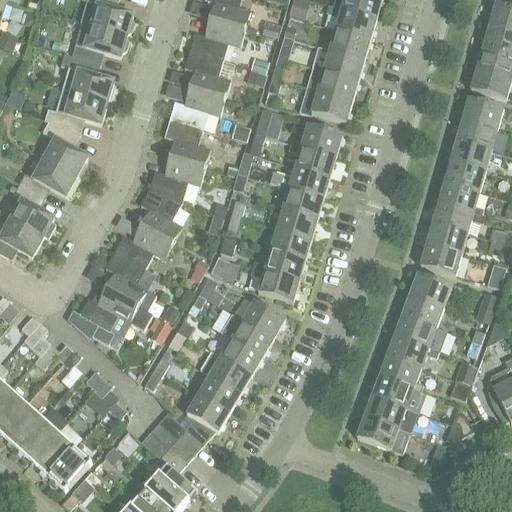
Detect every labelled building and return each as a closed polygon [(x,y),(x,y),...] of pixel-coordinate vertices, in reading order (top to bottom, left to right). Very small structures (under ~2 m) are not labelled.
[(112,0),(89,0),(88,6),(98,9),(91,30),(127,40),(133,18),(117,14),(112,12),(116,1),(112,0)] [(242,0),(205,0),(205,4),(215,7),(210,24),(246,34),(251,16),(239,13),(242,0)] [(296,0),(294,8),(291,19),(302,23),(308,3),(296,0)] [(383,2),(376,0),(339,0),(336,11),(377,23),(383,2)] [(511,0),(498,0),(496,11),(511,15),(511,0)] [(340,21),(336,34),(371,44),(377,23),(336,11),(335,13),(330,11),(328,17),(340,21)] [(511,15),(496,11),(490,32),(511,38),(511,15)] [(241,52),(246,34),(210,24),(205,40),(195,38),(190,55),(224,65),(228,48),(241,52)] [(121,62),(127,40),(91,30),(82,27),(72,61),(101,69),(104,58),(121,62)] [(287,30),(284,40),(292,42),(295,32),(287,30)] [(511,38),(490,32),(484,53),(511,61),(511,38)] [(3,34),(0,41),(0,50),(12,55),(18,40),(3,34)] [(371,44),(336,34),(330,55),(365,65),(371,44)] [(284,41),(278,62),(288,65),(294,43),(284,41)] [(365,65),(330,55),(321,52),(315,73),(359,86),(365,65)] [(511,61),(484,53),(478,74),(511,83),(511,61)] [(236,69),(224,65),(190,55),(185,73),(195,76),(190,93),(226,103),(236,69)] [(62,94),(108,107),(114,85),(97,81),(101,69),(72,61),(65,58),(61,71),(69,73),(62,94)] [(288,65),(278,62),(272,83),(282,85),(288,65)] [(309,94),(353,107),(359,86),(315,73),(309,94)] [(506,105),(511,84),(511,83),(478,74),(472,95),(506,105)] [(282,85),(272,83),(268,96),(278,99),(282,85)] [(221,121),(226,103),(190,93),(185,109),(175,107),(170,124),(204,134),(208,118),(221,121)] [(102,129),(108,107),(62,94),(56,116),(48,114),(45,125),(49,126),(80,140),(81,139),(85,125),(102,129)] [(303,115),(312,118),(346,128),(353,107),(309,94),(303,115)] [(469,103),(463,124),(498,134),(504,113),(469,103)] [(263,114),(256,137),(265,140),(272,116),(263,114)] [(199,151),(204,134),(170,124),(165,142),(175,145),(170,162),(206,172),(211,154),(199,151)] [(492,155),(498,134),(463,124),(457,145),(492,155)] [(73,153),(80,140),(49,126),(43,137),(55,144),(45,163),(77,181),(88,161),(73,153)] [(308,130),(302,150),(337,161),(343,140),(308,130)] [(241,131),(237,142),(247,145),(250,133),(241,131)] [(265,140),(256,137),(252,150),(262,153),(265,140)] [(451,166),(486,176),(492,155),(457,145),(451,166)] [(331,182),(337,161),(302,150),(293,148),(291,156),(300,159),(296,171),(331,182)] [(155,176),(150,194),(183,207),(184,203),(196,206),(206,172),(170,162),(165,179),(155,176)] [(66,201),(77,181),(45,163),(34,183),(25,178),(19,189),(41,201),(45,203),(51,193),(66,201)] [(238,177),(250,180),(254,168),(241,164),(238,177)] [(480,197),(486,176),(451,166),(445,187),(480,197)] [(324,203),(331,182),(296,171),(290,192),(324,203)] [(247,181),(237,178),(232,194),(242,197),(247,181)] [(476,211),(480,197),(445,187),(439,208),(481,220),(483,214),(476,211)] [(45,203),(41,201),(19,189),(13,200),(22,205),(11,224),(43,242),(55,222),(39,214),(45,203)] [(290,192),(283,213),(318,224),(324,203),(290,192)] [(183,207),(150,194),(141,210),(150,215),(141,230),(174,248),(183,232),(172,226),(183,207)] [(236,205),(231,220),(241,223),(246,208),(236,205)] [(433,229),(468,239),(470,230),(481,233),(484,221),(481,220),(439,208),(433,229)] [(220,209),(216,220),(224,223),(228,211),(220,209)] [(312,245),(318,224),(283,213),(277,234),(312,245)] [(224,223),(216,220),(212,233),(220,235),(224,223)] [(241,223),(231,220),(227,236),(236,239),(241,223)] [(0,244),(32,262),(43,242),(11,224),(4,236),(0,233),(0,244)] [(462,260),(468,239),(433,229),(427,250),(462,260)] [(124,240),(115,256),(146,274),(154,258),(165,265),(174,248),(141,230),(133,245),(124,240)] [(306,266),(312,245),(277,234),(271,255),(306,266)] [(224,241),(221,252),(219,258),(233,262),(239,245),(224,241)] [(456,281),(462,260),(427,250),(421,271),(456,281)] [(299,287),(306,266),(271,255),(267,270),(256,266),(254,273),(299,287)] [(115,278),(106,293),(139,311),(148,295),(137,289),(146,274),(115,256),(106,273),(115,278)] [(219,261),(211,278),(222,283),(230,266),(219,261)] [(493,268),(488,289),(500,293),(506,271),(493,268)] [(299,287),(254,273),(252,279),(263,283),(259,297),(293,308),(299,287)] [(419,278),(411,299),(445,311),(452,291),(419,278)] [(208,284),(200,298),(209,303),(217,289),(208,284)] [(153,319),(139,311),(106,293),(98,308),(89,303),(79,320),(110,337),(119,321),(144,336),(153,319)] [(490,328),(499,301),(485,296),(476,323),(490,328)] [(199,299),(193,310),(200,314),(207,303),(199,299)] [(437,332),(445,311),(411,299),(403,319),(437,332)] [(4,301),(0,305),(0,320),(11,308),(4,301)] [(255,306),(244,325),(275,343),(286,324),(255,306)] [(264,362),(275,343),(244,325),(243,325),(232,318),(221,337),(233,343),(264,362)] [(429,352),(437,332),(403,319),(396,340),(429,352)] [(22,333),(29,340),(40,328),(32,321),(22,333)] [(161,325),(151,342),(161,349),(172,331),(161,325)] [(40,328),(29,340),(24,345),(32,352),(48,334),(41,327),(40,328)] [(475,332),(471,343),(481,347),(485,336),(475,332)] [(177,336),(169,350),(178,355),(186,341),(177,336)] [(422,373),(429,352),(396,340),(388,360),(422,373)] [(206,353),(211,356),(252,381),(264,362),(233,343),(225,356),(220,353),(221,350),(211,344),(206,353)] [(472,345),(467,359),(476,362),(481,349),(472,345)] [(44,375),(56,361),(60,357),(51,348),(35,367),(44,375)] [(60,357),(56,361),(63,368),(74,356),(67,349),(60,357)] [(74,356),(63,368),(71,374),(81,363),(74,356)] [(241,399),(252,381),(211,356),(200,375),(210,381),(241,399)] [(416,387),(422,373),(388,360),(380,381),(421,396),(424,389),(416,387)] [(511,362),(507,365),(510,371),(508,372),(511,379),(511,384),(494,394),(511,428),(511,427),(511,362)] [(161,363),(153,377),(162,382),(170,368),(161,363)] [(0,374),(0,406),(12,394),(0,383),(8,375),(3,370),(0,374)] [(462,370),(456,385),(471,391),(477,375),(462,370)] [(96,394),(105,384),(96,376),(89,383),(87,386),(96,394)] [(162,382),(153,377),(145,390),(153,395),(162,382)] [(210,381),(199,400),(230,418),(241,399),(210,381)] [(419,402),(421,396),(380,381),(373,401),(406,414),(412,400),(419,402)] [(106,385),(97,393),(95,396),(102,403),(113,391),(106,385)] [(456,385),(450,400),(465,406),(471,391),(456,385)] [(28,408),(12,394),(0,406),(0,437),(1,438),(28,408)] [(195,424),(216,436),(218,437),(230,418),(199,400),(187,419),(195,424)] [(399,434),(406,414),(373,401),(365,422),(399,434)] [(127,417),(115,407),(109,414),(120,424),(127,417)] [(17,452),(44,423),(28,408),(1,438),(17,452)] [(453,447),(474,436),(466,420),(457,417),(446,445),(453,447)] [(186,434),(168,418),(159,428),(177,443),(186,434)] [(411,439),(399,434),(365,422),(357,442),(403,460),(411,439)] [(60,437),(44,423),(17,452),(33,467),(60,437)] [(204,450),(216,436),(195,424),(186,434),(204,450)] [(159,428),(151,437),(169,453),(177,443),(159,428)] [(186,434),(177,443),(195,459),(204,450),(186,434)] [(76,452),(60,437),(33,467),(49,481),(76,452)] [(160,462),(169,453),(151,437),(143,446),(160,462)] [(187,469),(195,459),(177,443),(169,453),(187,469)] [(426,480),(433,482),(455,470),(445,450),(438,447),(426,480)] [(114,451),(106,460),(113,467),(121,458),(114,451)] [(92,466),(76,452),(49,481),(65,496),(92,466)] [(160,463),(168,469),(178,478),(187,469),(169,453),(160,462),(160,463)] [(196,494),(178,478),(168,469),(153,486),(183,511),(198,496),(196,494)] [(91,476),(85,483),(94,492),(101,485),(91,476)] [(183,511),(153,486),(139,502),(150,511),(183,511)] [(134,507),(129,511),(150,511),(139,502),(138,502),(129,494),(125,499),(134,507)] [(64,507),(69,511),(73,511),(83,502),(75,495),(64,507)]
